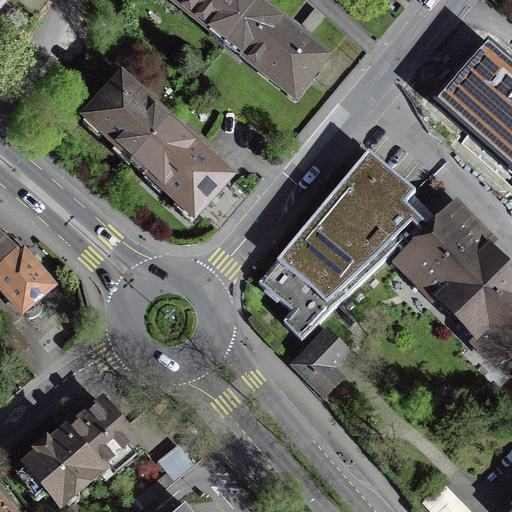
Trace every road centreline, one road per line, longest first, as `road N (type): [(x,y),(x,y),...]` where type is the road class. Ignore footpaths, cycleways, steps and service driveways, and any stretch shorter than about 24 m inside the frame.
road 1 (residential): [(447,0),(201,285)]
road 2 (secondary): [(372,511),(215,329)]
road 3 (secondary): [(179,363),(225,400),(324,511)]
road 4 (secondary): [(0,159),(139,286)]
road 5 (residential): [(131,342),(59,380),(0,430)]
road 6 (residential): [(0,112),(76,0)]
